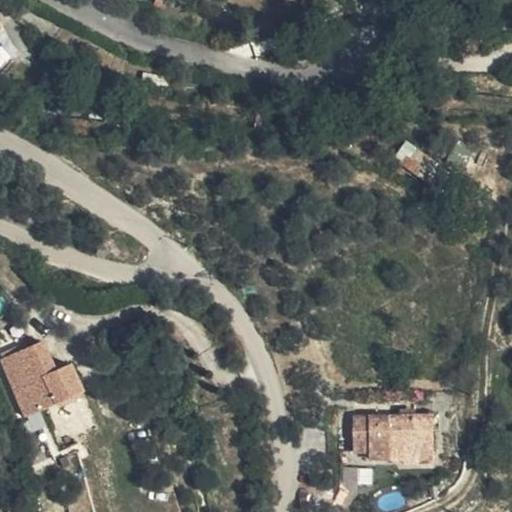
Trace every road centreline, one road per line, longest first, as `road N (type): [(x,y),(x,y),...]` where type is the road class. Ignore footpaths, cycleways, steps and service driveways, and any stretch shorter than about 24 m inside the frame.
road 1 (residential): [(435,511),(472,483),(501,232)]
road 2 (residential): [(280,511),(275,393),(236,318),(197,274),(173,261)]
road 3 (residential): [(173,261),(165,239),(0,144)]
road 4 (residential): [(0,228),(115,265),(173,261)]
